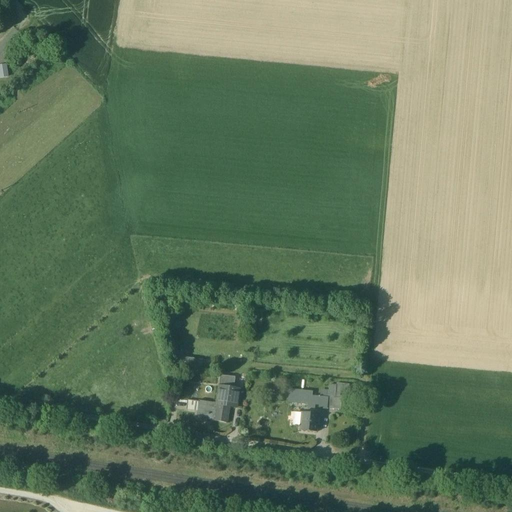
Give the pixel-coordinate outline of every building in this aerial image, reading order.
[(213,370),(213,358),(180,359),(180,370),(213,370)] [(232,378),(221,377),(220,388),(233,390),(233,386),(234,383),(231,383),(232,378)] [(328,392),(322,391),(320,394),(320,398),(319,406),(318,409),(340,411),(341,399),(340,398),(340,394),(335,393),(336,386),(329,386),(328,392)] [(220,388),(219,388),(217,404),(230,407),(231,397),(233,390),(220,388)] [(312,392),(289,390),(288,403),(308,405),(307,408),(314,409),(315,405),(319,406),(320,398),(312,397),(312,392)] [(199,403),(188,401),(187,410),(197,411),(198,410),(199,403)] [(217,404),(199,402),(199,403),(198,410),(205,411),(205,410),(216,411),(217,404)] [(230,407),(217,404),(216,411),(214,421),(227,423),(230,407)] [(205,411),(198,410),(197,411),(197,418),(204,420),(205,411)] [(216,411),(205,410),(205,411),(204,420),(214,421),(216,411)] [(301,414),(294,413),(292,425),(300,426),(301,414)] [(318,416),(301,414),(300,426),(299,431),(316,433),(318,416)]
